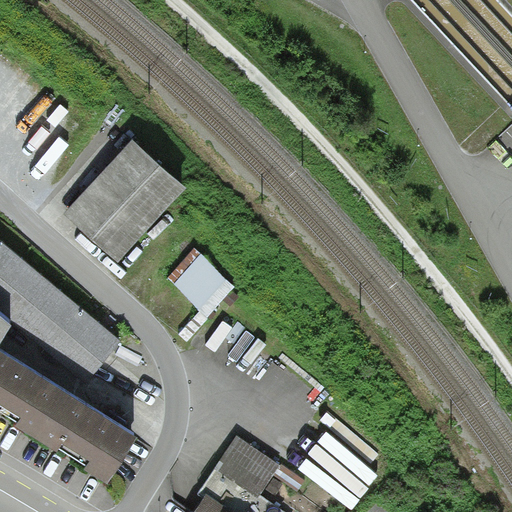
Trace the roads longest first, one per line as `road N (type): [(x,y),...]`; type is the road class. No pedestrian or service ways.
road 1 (track): [(166,0),(329,157),(453,296),(511,383)]
road 2 (residential): [(128,511),(175,424),(170,361),(153,332),(0,196)]
